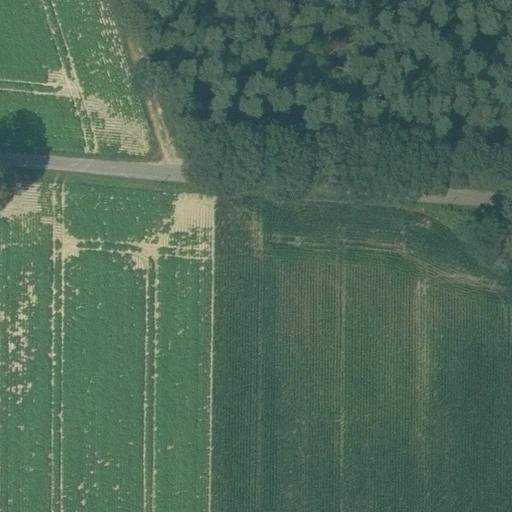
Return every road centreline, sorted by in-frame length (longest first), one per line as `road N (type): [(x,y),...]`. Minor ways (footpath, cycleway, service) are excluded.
road 1 (unclassified): [(511,202),(0,158)]
road 2 (track): [(119,0),(175,173)]
